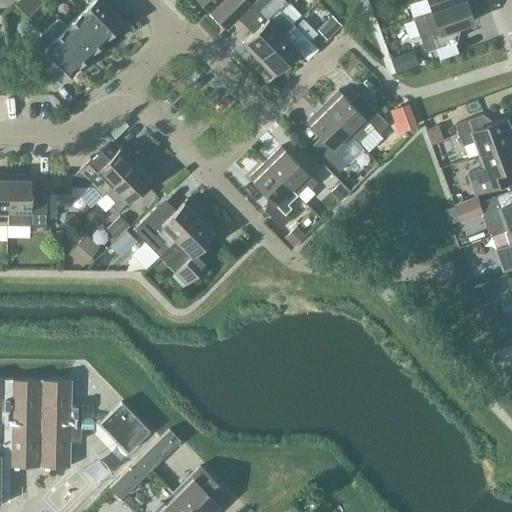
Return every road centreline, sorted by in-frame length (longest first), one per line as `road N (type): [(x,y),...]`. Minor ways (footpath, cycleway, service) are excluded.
road 1 (residential): [(286,257),(368,274),(447,274)]
road 2 (residential): [(0,135),(73,135),(123,89)]
road 3 (residential): [(261,117),(173,28)]
